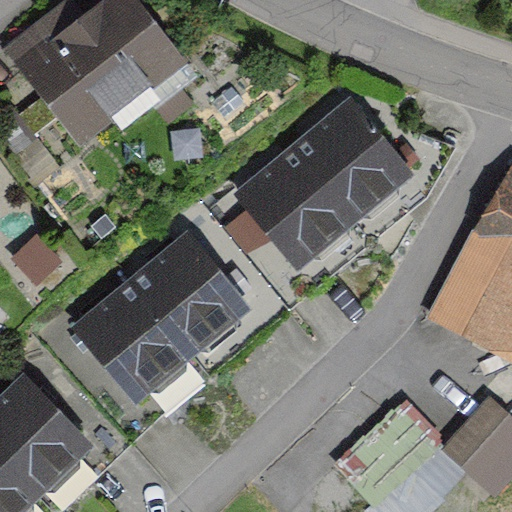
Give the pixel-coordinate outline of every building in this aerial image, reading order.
[(81,135),(176,61),(128,0),(123,0),(69,42),(51,19),(9,52),(28,76),(32,72),(81,135)] [(372,242),(408,212),(389,189),(407,174),(350,105),(295,150),(372,242)] [(335,272),(372,242),(295,150),(241,194),(298,264),(316,249),(335,272)] [(511,192),(466,273),(457,268),(431,315),(472,339),(479,328),(511,346),(511,192)] [(210,376),(264,331),(188,238),(133,283),(210,376)] [(155,420),(210,376),(133,283),(79,328),(155,420)] [(113,420),(41,344),(14,370),(25,381),(0,404),(0,456),(53,511),(60,511),(91,483),(70,461),(113,420)] [(493,490),(511,469),(511,403),(502,413),(481,394),(438,441),(493,490)] [(53,511),(0,456),(0,511),(53,511)]
